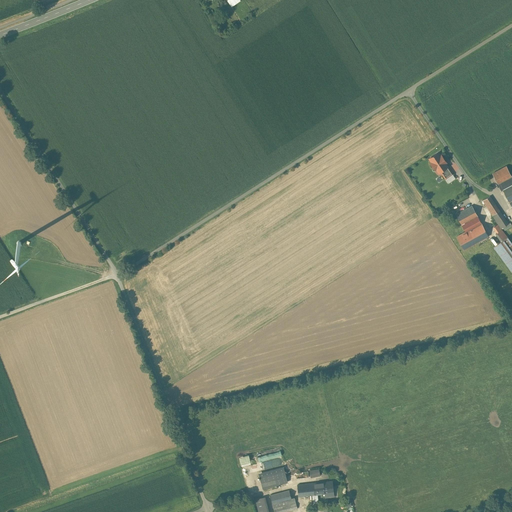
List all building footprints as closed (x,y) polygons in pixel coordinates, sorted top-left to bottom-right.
[(438,153),(429,158),(432,162),(431,163),(435,170),(437,169),(439,172),(440,171),(445,178),(452,174),(445,163),(446,163),(441,155),(440,156),(438,153)] [(511,177),(506,166),(492,174),(501,191),(503,190),(511,206),(511,177)] [(489,196),(482,200),(501,228),(502,227),(505,230),(511,225),(510,223),(508,224),(489,196)] [(468,199),(452,207),(454,212),(470,203),(468,199)] [(472,206),(456,214),(466,232),(457,237),(464,250),(488,236),(472,206)] [(493,218),(489,220),(497,233),(496,234),(501,241),(494,247),(511,272),(511,271),(511,244),(502,230),(493,218)] [(279,458),(260,462),(262,470),(281,466),(279,458)] [(284,470),(260,476),(263,488),(287,482),(284,470)] [(333,492),(332,481),(316,483),(318,494),(333,492)] [(316,482),(297,484),(299,496),(318,494),(316,483),(316,482)] [(289,490),(270,495),(274,511),(282,511),(297,508),(295,498),(291,499),(289,490)] [(266,511),(262,497),(255,499),(258,511),(266,511)]
